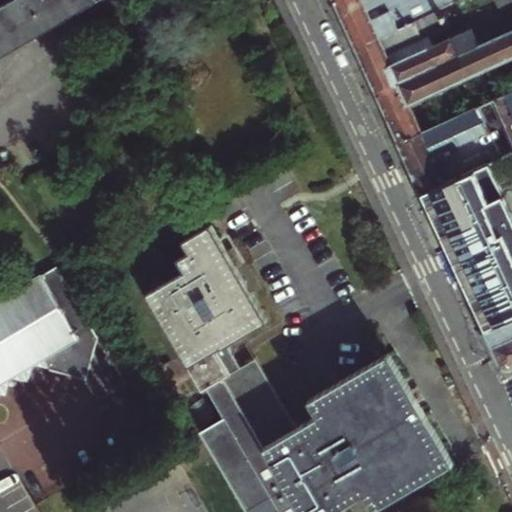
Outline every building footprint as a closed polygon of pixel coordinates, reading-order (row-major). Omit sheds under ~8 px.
[(0,0),(0,57),(97,0),(3,0),(0,2),(0,0)] [(334,0),(336,4),(346,27),(355,47),(439,9),(458,0),(334,0)] [(366,69),(376,92),(400,81),(420,72),(439,63),(431,46),(427,37),(447,28),(442,15),(439,9),(355,47),(366,69)] [(465,31),(452,37),(460,54),(461,54),(480,45),(472,28),(465,31)] [(511,38),(509,32),(496,38),(506,61),(511,58),(511,38)] [(446,39),(431,46),(439,63),(460,54),(452,37),(446,39)] [(506,61),(496,38),(480,45),(490,69),(498,65),(506,61)] [(490,69),(480,45),(461,54),(471,78),(481,73),(490,69)] [(471,78),(461,54),(439,63),(450,87),(461,82),(471,78)] [(450,87),(439,63),(420,72),(430,96),(440,92),(450,87)] [(430,96),(420,72),(400,81),(411,105),(422,100),(430,96)] [(411,105),(400,81),(376,92),(386,115),(396,135),(399,142),(422,131),(419,124),(411,105)] [(511,91),(502,95),(511,116),(511,91)] [(489,130),(478,106),(422,131),(399,142),(406,158),(418,184),(422,194),(446,183),(438,165),(448,160),(446,156),(453,153),(451,148),(489,130)] [(446,183),(422,194),(429,209),(450,254),(477,311),(486,331),(511,319),(511,210),(490,163),(446,183)] [(237,270),(209,222),(181,236),(187,249),(177,255),(187,272),(149,293),(185,356),(196,374),(206,391),(209,389),(226,419),(202,433),(248,511),(342,511),(338,504),(357,493),(366,508),(446,462),(415,407),(385,355),(317,393),(304,400),(312,416),(291,428),(251,357),(235,365),(228,352),(223,343),(265,320),(237,270)] [(57,270),(0,303),(0,396),(4,398),(9,379),(27,385),(31,366),(49,372),(49,373),(86,384),(98,342),(57,270)] [(511,319),(486,331),(495,352),(501,364),(508,367),(511,365),(511,319)]
